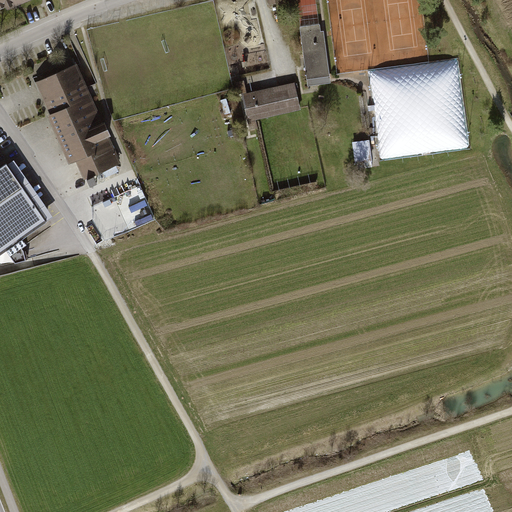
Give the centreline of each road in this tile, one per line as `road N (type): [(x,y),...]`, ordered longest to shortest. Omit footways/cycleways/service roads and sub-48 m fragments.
road 1 (track): [(234,505),(511,408)]
road 2 (track): [(445,0),(511,121)]
road 3 (residential): [(120,0),(0,51)]
